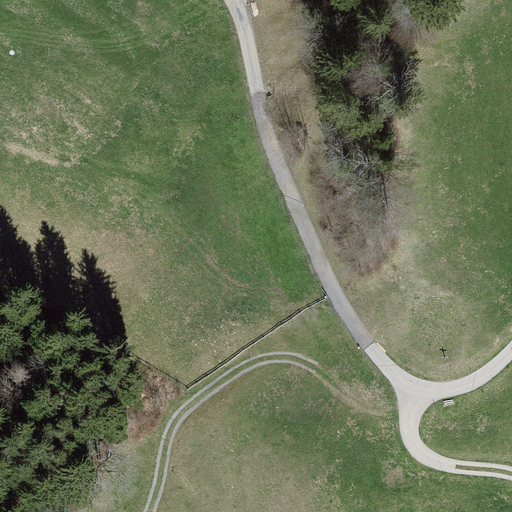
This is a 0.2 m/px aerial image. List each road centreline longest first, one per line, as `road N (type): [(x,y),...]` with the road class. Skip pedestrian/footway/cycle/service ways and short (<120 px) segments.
road 1 (track): [(410,418),(290,354),(249,356),(191,398),(165,434),(145,511)]
road 2 (track): [(415,388),(409,430),(420,453),(511,473)]
